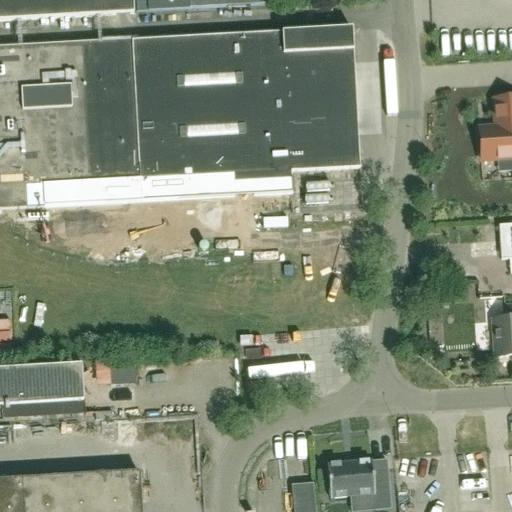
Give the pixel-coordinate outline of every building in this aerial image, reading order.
[(0,0),(0,211),(44,209),(292,195),(291,175),(284,35),(139,43),(0,50),(0,23),(7,23),(37,22),(133,16),(133,13),(137,13),(136,0),(0,0)] [(265,0),(136,0),(137,13),(266,7),(265,0)] [(481,54),(511,52),(511,26),(480,27),(481,54)] [(352,31),(284,35),(291,175),(360,171),(352,31)] [(511,100),(493,102),(495,130),(479,131),(481,162),(510,161),(511,169),(511,100)] [(444,117),(464,116),(463,104),(444,105),(444,117)] [(296,186),(295,195),(315,196),(315,187),(296,186)] [(501,262),(509,261),(510,276),(511,276),(511,227),(498,228),(500,246),(501,256),(501,262)] [(492,322),(495,359),(511,358),(511,308),(504,309),(504,321),(492,322)] [(136,363),(109,364),(110,389),(134,387),(133,367),(136,367),(136,363)] [(81,366),(0,370),(0,408),(83,403),(81,366)] [(371,464),(327,467),(329,500),(373,496),(374,506),(390,505),(387,472),(372,473),(371,464)] [(0,511),(141,511),(139,474),(85,477),(0,482),(0,511)]
